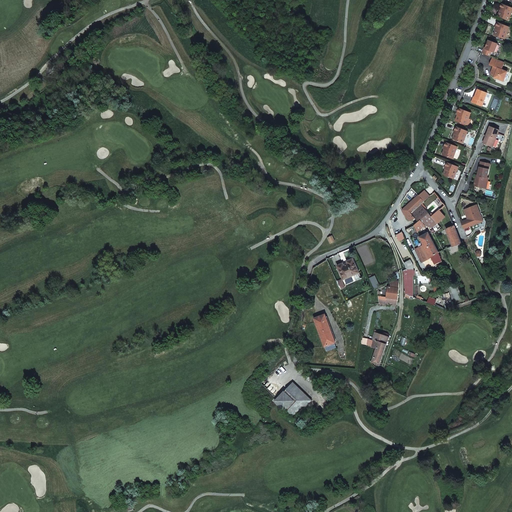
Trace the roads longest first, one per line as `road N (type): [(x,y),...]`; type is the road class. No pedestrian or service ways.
road 1 (residential): [(417,174),(484,0)]
road 2 (residential): [(379,230),(311,265),(294,364)]
road 3 (residential): [(379,230),(393,246),(403,295),(388,351)]
